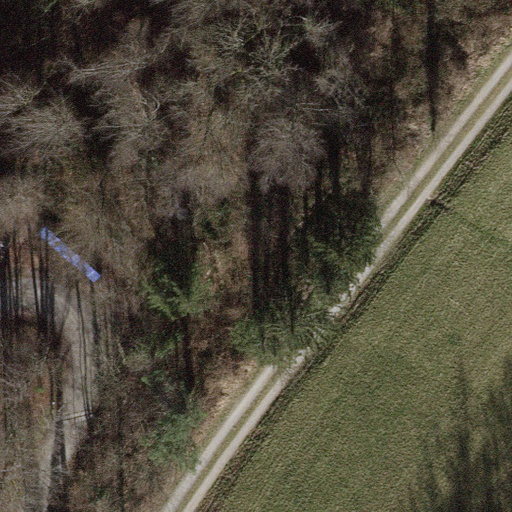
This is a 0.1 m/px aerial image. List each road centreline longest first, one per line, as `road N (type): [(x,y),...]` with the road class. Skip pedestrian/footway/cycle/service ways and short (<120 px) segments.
road 1 (track): [(183,511),(214,460),(511,70)]
road 2 (track): [(37,511),(86,381),(81,317),(23,295),(0,309)]
